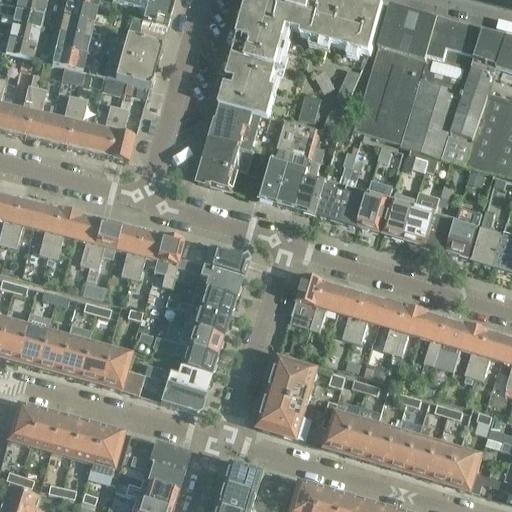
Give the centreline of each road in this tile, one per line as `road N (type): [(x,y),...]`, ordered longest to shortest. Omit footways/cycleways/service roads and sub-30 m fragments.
road 1 (residential): [(220,441),(457,511)]
road 2 (residential): [(511,315),(286,248)]
road 3 (residential): [(2,382),(220,441)]
road 4 (residential): [(147,200),(201,0)]
road 5 (residential): [(220,441),(286,248)]
road 6 (residential): [(0,163),(147,200)]
road 7 (residential): [(286,248),(147,200)]
